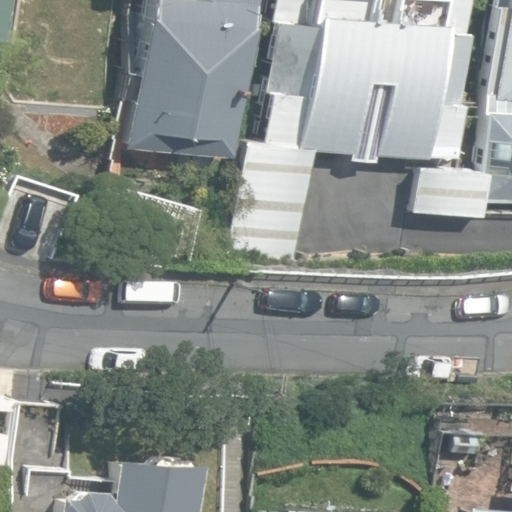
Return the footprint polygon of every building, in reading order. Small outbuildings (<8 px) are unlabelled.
[(8,0),(3,111),(59,113),(59,110),(98,112),(98,101),(103,101),(108,0),(8,0)] [(120,147),(224,153),(232,20),(233,0),(137,0),(137,12),(133,12),(129,69),(116,69),(115,99),(123,99),(120,147)] [(266,0),(255,141),(447,155),(459,0),(266,0)] [(477,201),(511,202),(511,112),(509,112),(509,100),(511,100),(511,0),(497,0),(498,2),(486,1),(477,201)] [(294,259),(305,149),(236,142),(226,253),(294,259)] [(472,166),(407,163),(403,208),(470,215),(472,166)] [(3,463),(47,465),(50,402),(6,399),(3,463)] [(44,511),(181,511),(185,459),(99,453),(96,495),(95,495),(87,485),(65,484),(58,493),(45,492),(44,511)] [(511,511),(511,475),(498,475),(496,506),(457,504),(456,511),(511,511)] [(378,511),(378,506),(269,502),(268,511),(378,511)]
